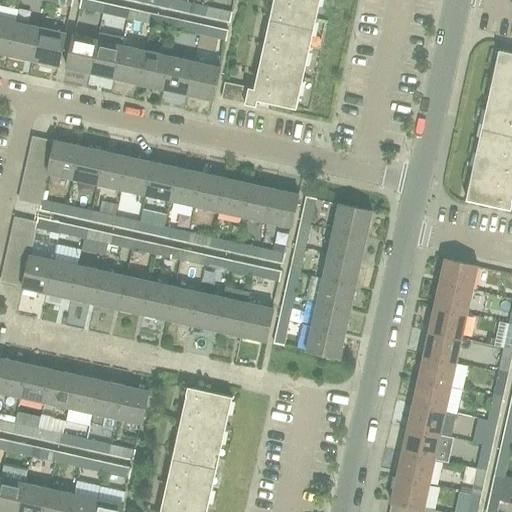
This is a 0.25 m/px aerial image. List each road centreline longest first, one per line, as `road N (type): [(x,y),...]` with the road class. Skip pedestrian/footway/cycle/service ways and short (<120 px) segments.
road 1 (residential): [(418,183),(27,102)]
road 2 (tertiary): [(343,511),(418,183)]
road 3 (tertiary): [(418,183),(457,0)]
road 4 (residential): [(27,102),(0,220)]
